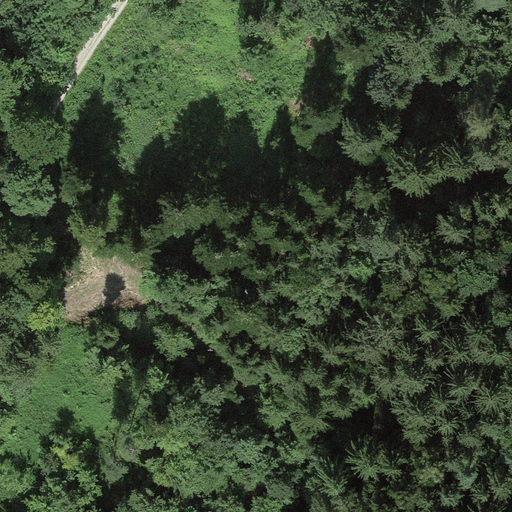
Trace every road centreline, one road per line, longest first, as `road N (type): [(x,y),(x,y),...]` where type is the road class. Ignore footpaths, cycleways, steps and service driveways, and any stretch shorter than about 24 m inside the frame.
road 1 (track): [(337,511),(259,378),(174,273),(31,150)]
road 2 (track): [(0,200),(56,112),(150,0)]
